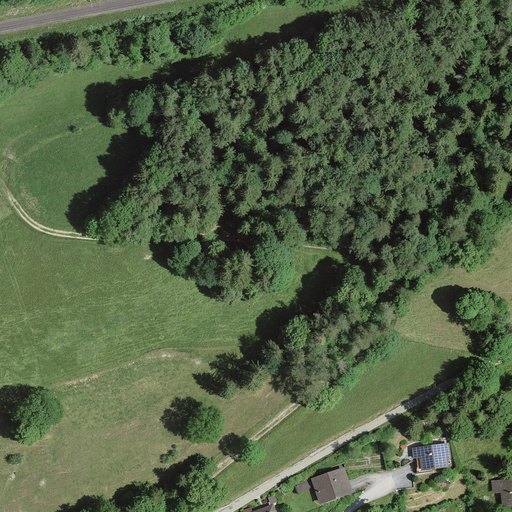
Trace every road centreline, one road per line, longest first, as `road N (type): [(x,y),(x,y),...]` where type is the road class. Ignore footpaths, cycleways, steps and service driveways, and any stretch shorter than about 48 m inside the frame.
road 1 (track): [(164,511),(383,325),(398,293),(390,268),(303,245),(64,233),(34,226),(0,184)]
road 2 (residential): [(221,511),(313,452),(511,353)]
